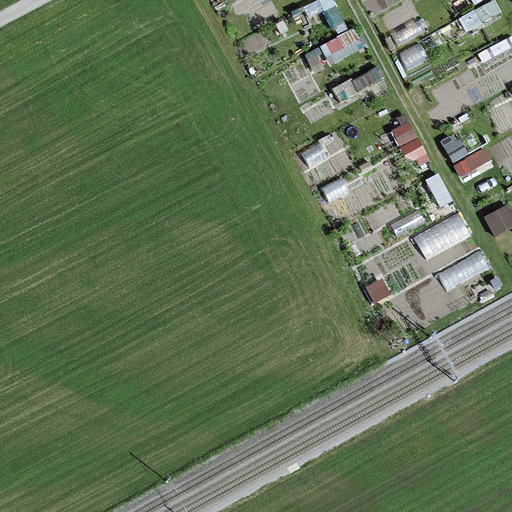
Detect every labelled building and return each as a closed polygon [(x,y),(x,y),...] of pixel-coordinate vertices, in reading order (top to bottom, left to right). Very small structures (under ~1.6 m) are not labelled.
[(331,0),(324,0),(318,2),(333,39),(345,34),(331,0)] [(305,60),(315,78),(363,51),(353,33),(305,60)] [(377,70),(332,93),(340,109),(385,85),(377,70)] [(388,135),(406,171),(427,160),(410,125),(388,135)] [(459,183),(490,168),(473,133),(442,149),(459,183)] [(437,179),(426,185),(438,209),(450,203),(437,179)] [(511,224),(505,211),(484,223),(495,242),(511,233),(511,224)] [(422,261),(472,239),(462,215),(411,238),(422,261)] [(436,272),(443,290),(490,272),(483,253),(436,272)] [(439,283),(409,294),(419,319),(448,309),(439,283)]
